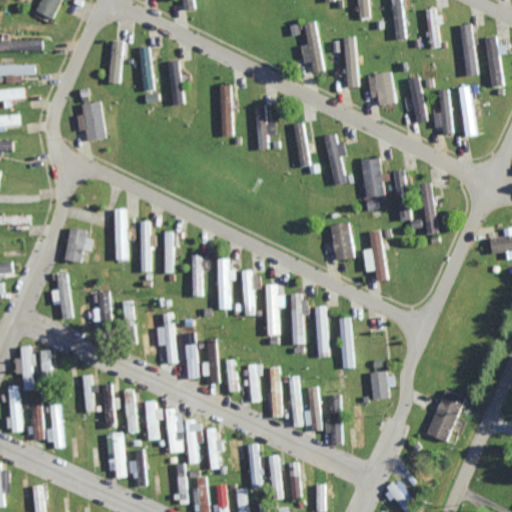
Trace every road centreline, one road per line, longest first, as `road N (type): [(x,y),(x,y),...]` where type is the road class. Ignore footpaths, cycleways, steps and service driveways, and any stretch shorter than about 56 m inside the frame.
road 1 (residential): [(511,194),(117,0)]
road 2 (residential): [(355,511),(406,400),(409,358),(511,135)]
road 3 (residential): [(59,169),(97,168),(423,328)]
road 4 (residential): [(16,313),(372,476)]
road 5 (residential): [(102,0),(51,114),(61,212),(0,349)]
road 6 (residential): [(0,439),(157,511)]
road 7 (secondary): [(511,373),(451,511)]
